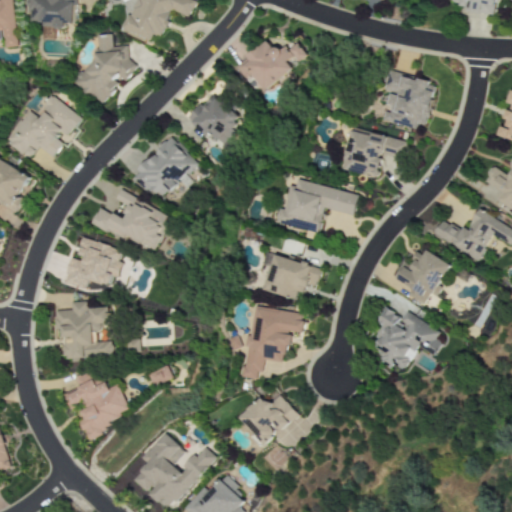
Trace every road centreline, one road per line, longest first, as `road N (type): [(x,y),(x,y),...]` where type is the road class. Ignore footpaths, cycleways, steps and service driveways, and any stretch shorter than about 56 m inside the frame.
road 1 (residential): [(106,511),(64,474),(17,374),(16,323),(33,250),(96,160),(225,28),(242,0)]
road 2 (residential): [(326,392),(351,287),(369,251),(445,168),(464,129),(476,51)]
road 3 (residential): [(275,0),(379,35),(476,51)]
